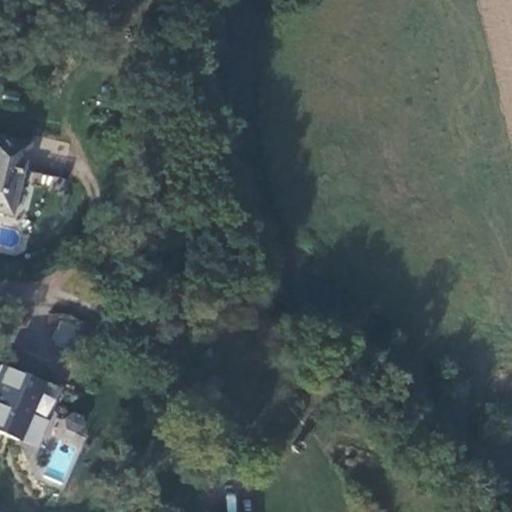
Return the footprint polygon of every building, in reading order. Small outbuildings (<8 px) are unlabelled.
[(104,16),(118,0),(95,0),(80,17),(98,34),(109,21),(104,16)] [(24,145),(0,139),(0,214),(8,216),(24,145)] [(68,349),(79,328),(61,318),(49,339),(68,349)] [(41,384),(0,367),(0,438),(16,445),(41,384)] [(63,483),(90,423),(69,413),(42,474),(63,483)]
